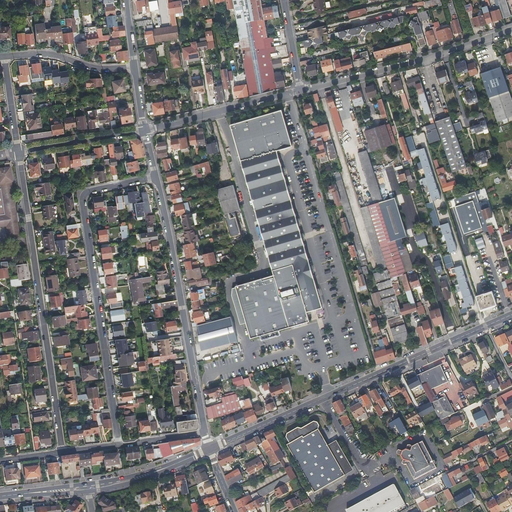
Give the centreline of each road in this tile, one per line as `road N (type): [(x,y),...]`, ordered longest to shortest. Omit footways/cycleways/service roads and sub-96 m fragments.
road 1 (primary): [(511,315),(209,449)]
road 2 (residential): [(156,177),(82,199),(119,445)]
road 3 (residential): [(18,151),(63,453)]
road 4 (residential): [(204,432),(156,177)]
road 5 (residential): [(300,90),(511,29)]
road 6 (residential): [(144,130),(300,90)]
road 7 (residential): [(2,56),(133,67)]
road 8 (primary): [(209,449),(87,487)]
road 9 (residential): [(144,130),(18,151)]
